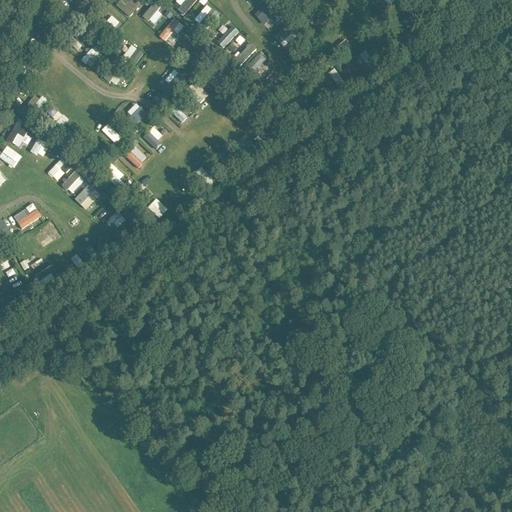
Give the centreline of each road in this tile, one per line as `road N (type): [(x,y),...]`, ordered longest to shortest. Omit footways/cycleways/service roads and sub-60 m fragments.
road 1 (unclassified): [(0,357),(504,0)]
road 2 (track): [(511,292),(250,511)]
